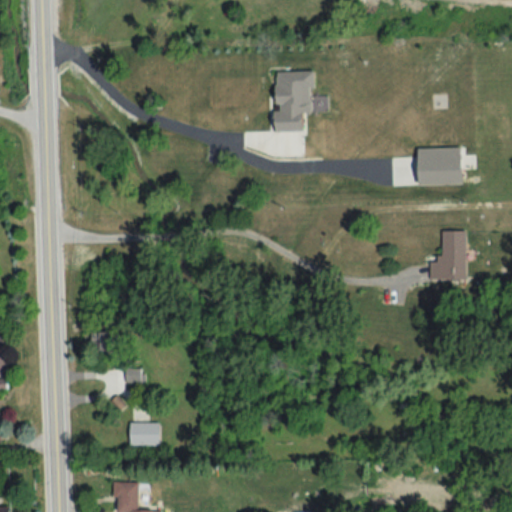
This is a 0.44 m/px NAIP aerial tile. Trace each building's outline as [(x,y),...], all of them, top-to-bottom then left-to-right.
[(275,131),(303,130),(302,111),(327,110),(326,94),(310,95),(309,86),(314,86),(313,69),(276,71),(277,110),(274,110),(275,131)] [(461,146),(418,147),(418,185),(462,184),(461,146)] [(464,230),(440,230),(440,261),(429,261),(429,281),(465,281),(464,230)] [(101,351),(115,351),(114,331),(100,331),(101,351)] [(143,365),(125,366),(126,382),(143,382),(143,365)] [(160,444),(159,421),(129,421),(130,444),(160,444)] [(130,509),(129,511),(149,511),(150,509),(137,509),(137,481),(112,480),(112,497),(116,497),(116,509),(130,509)]
